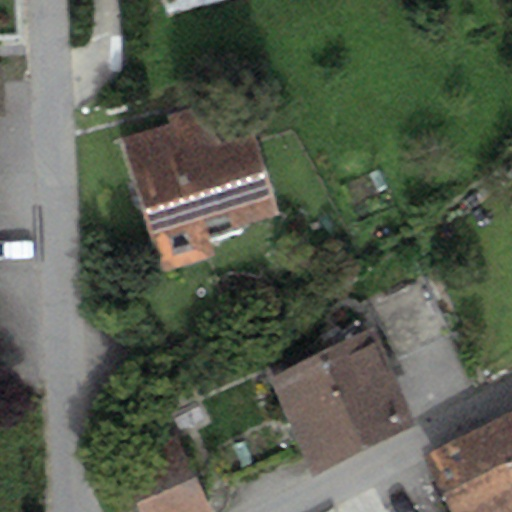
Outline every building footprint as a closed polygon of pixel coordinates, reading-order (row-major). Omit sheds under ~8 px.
[(169,126),(120,141),(161,275),(215,258),(208,236),(277,214),(252,132),(219,142),(197,108),(166,117),(169,126)] [(421,275),(367,300),(396,361),(449,336),(421,275)] [(372,330),(268,379),(313,475),(417,426),(372,330)] [(511,511),(511,410),(420,460),(447,511),(511,511)] [(210,511),(176,434),(115,461),(137,511),(210,511)]
